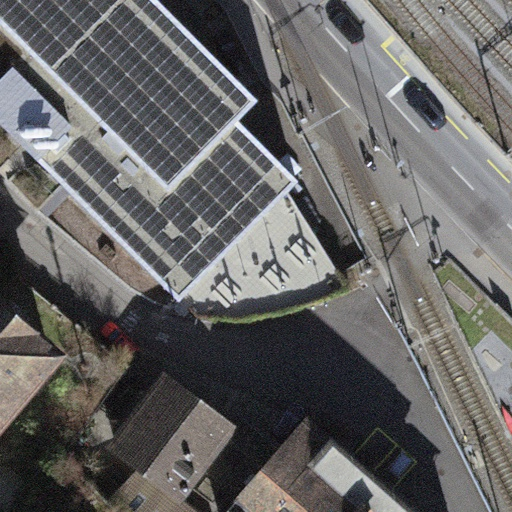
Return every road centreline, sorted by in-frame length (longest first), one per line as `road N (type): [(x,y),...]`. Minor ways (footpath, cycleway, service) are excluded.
road 1 (residential): [(0,198),(152,338),(246,355),(320,339),(406,411),(468,511)]
road 2 (primary): [(308,0),(511,221)]
